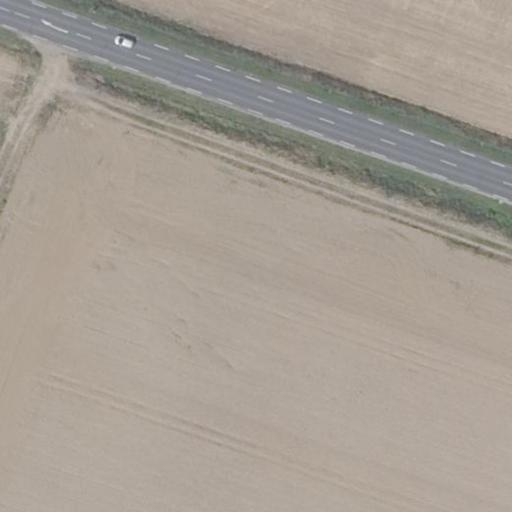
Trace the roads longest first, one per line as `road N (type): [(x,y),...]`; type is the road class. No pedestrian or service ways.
road 1 (primary): [(511,186),(0,10)]
road 2 (track): [(64,32),(0,188)]
